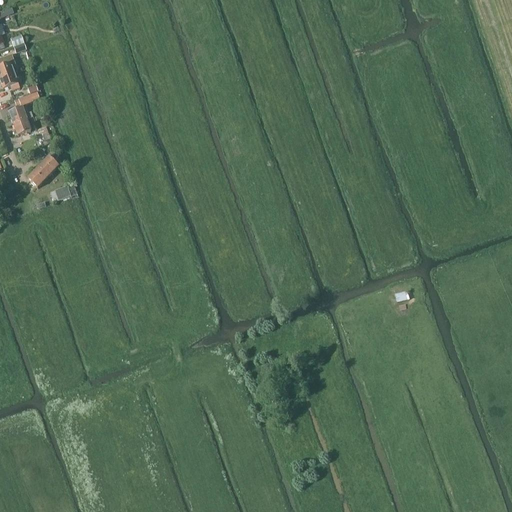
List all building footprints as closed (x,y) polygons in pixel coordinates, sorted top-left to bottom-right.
[(21,37),(19,38),(11,41),(14,48),(24,45),(21,37)] [(23,45),(14,48),(17,55),(26,52),(24,45),(23,45)] [(3,67),(0,68),(0,79),(14,75),(19,73),(16,63),(11,65),(9,61),(2,63),(3,67)] [(15,75),(0,80),(0,82),(3,91),(11,88),(12,92),(20,89),(15,75)] [(37,86),(28,89),(31,95),(39,92),(37,86)] [(33,103),(31,97),(19,101),(21,107),(33,103)] [(10,114),(14,126),(31,120),(33,119),(31,114),(29,115),(26,108),(10,114)] [(31,120),(14,126),(18,138),(31,133),(28,125),(33,123),(31,120)] [(46,128),(38,131),(40,135),(44,134),(47,142),(51,140),(46,128)] [(49,159),(28,180),(37,190),(58,168),(56,165),(58,163),(54,158),(51,161),(49,159)] [(71,197),(67,187),(55,192),(51,194),(54,204),(71,197)]
